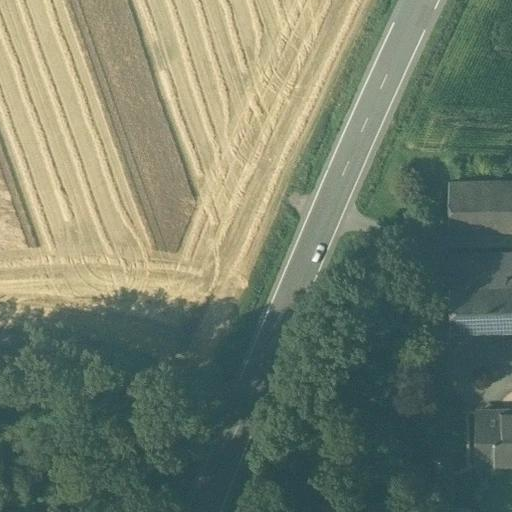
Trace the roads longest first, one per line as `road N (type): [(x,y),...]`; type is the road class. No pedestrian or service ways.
road 1 (secondary): [(246,411),(422,0)]
road 2 (unclassified): [(246,411),(77,348),(0,343)]
